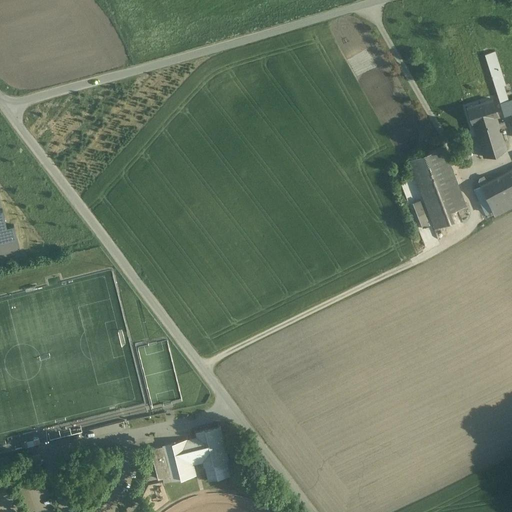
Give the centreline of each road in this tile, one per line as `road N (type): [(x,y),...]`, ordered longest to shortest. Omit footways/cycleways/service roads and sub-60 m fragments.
road 1 (unclassified): [(311,511),(3,106)]
road 2 (unclassified): [(379,0),(3,106)]
